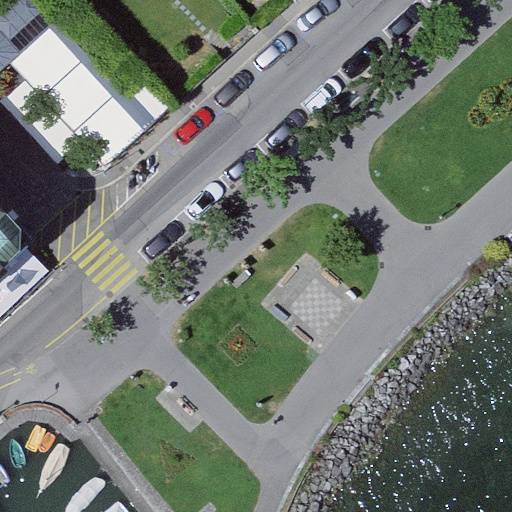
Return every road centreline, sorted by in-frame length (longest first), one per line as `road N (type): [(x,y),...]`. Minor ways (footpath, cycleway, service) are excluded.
road 1 (unclassified): [(95,255),(381,0)]
road 2 (residential): [(95,255),(0,150)]
road 3 (unclassified): [(0,347),(95,255)]
